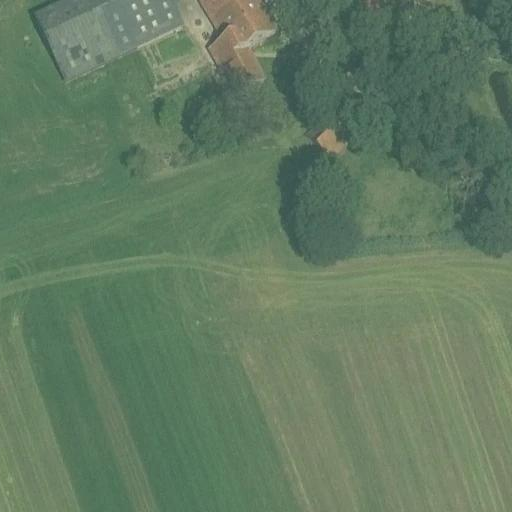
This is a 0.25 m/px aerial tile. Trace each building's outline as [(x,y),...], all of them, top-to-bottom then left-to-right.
[(128,0),(75,0),(34,20),(65,84),(151,44),(128,0)] [(171,0),(129,0),(151,44),(185,28),(171,0)] [(258,0),(200,0),(216,25),(259,0),(258,0)] [(227,71),(241,96),(266,82),(248,49),(277,32),(259,0),(216,25),(227,45),(214,52),(223,73),(227,71)] [(342,99),(306,138),(326,156),(322,159),(328,164),(331,161),(367,122),(342,99)] [(511,198),(498,182),(477,199),(495,223),(511,210),(511,198)]
